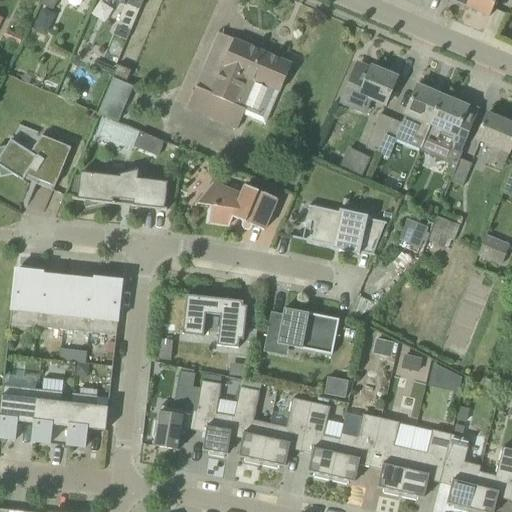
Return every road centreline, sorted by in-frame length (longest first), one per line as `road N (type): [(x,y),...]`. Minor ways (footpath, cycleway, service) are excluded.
road 1 (residential): [(118,486),(145,245)]
road 2 (residential): [(328,279),(145,245)]
road 3 (tertiary): [(511,66),(355,0)]
road 4 (unclassified): [(118,486),(257,511)]
